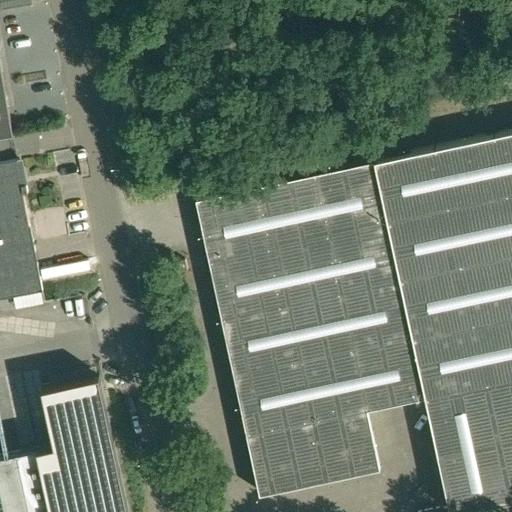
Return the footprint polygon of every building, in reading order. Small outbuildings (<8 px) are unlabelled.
[(0,6),(32,1),(31,0),(0,0),(0,137),(15,135),(0,49),(0,6)] [(511,128),(197,197),(252,452),(260,491),(380,465),(369,416),(367,408),(427,395),(438,452),(451,510),(511,496),(511,128)] [(0,297),(44,289),(26,193),(30,192),(28,183),(24,184),(19,159),(0,162),(0,297)] [(177,271),(188,269),(186,258),(175,261),(177,271)] [(0,511),(129,511),(99,373),(41,385),(43,393),(54,444),(3,455),(0,455),(0,511)]
